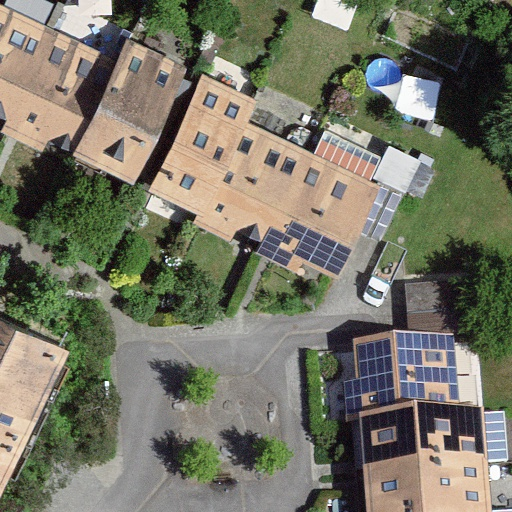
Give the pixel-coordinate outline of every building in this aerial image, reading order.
[(0,124),(4,126),(48,36),(0,12),(0,124)] [(69,147),(132,178),(187,66),(130,38),(124,35),(110,66),(69,147)] [(48,36),(4,126),(15,132),(65,156),(69,147),(110,66),(48,36)] [(148,182),(202,208),(246,115),(255,100),(202,73),(148,182)] [(258,245),(306,143),(246,115),(202,208),(198,217),(258,245)] [(315,148),(306,143),(258,245),(260,246),(268,250),(298,264),(302,255),(339,272),(356,233),(382,245),(406,191),(372,175),(381,155),(324,129),(315,148)] [(0,484),(65,344),(0,314),(0,484)] [(458,412),(453,341),(354,348),(357,388),(345,388),(347,420),(366,419),(458,412)] [(480,410),(458,412),(366,419),(370,478),(484,469),(480,410)] [(372,511),(487,511),(484,469),(370,478),(372,511)]
